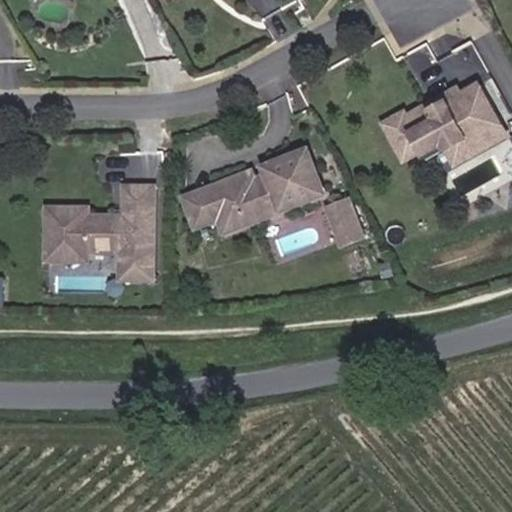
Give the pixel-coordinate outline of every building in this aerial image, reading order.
[(485,132),(481,125),(498,115),(481,85),(464,94),(460,88),(446,96),(450,103),(432,112),(429,105),(409,116),(407,112),(385,124),(406,162),(423,154),(425,158),(446,147),(448,151),(485,132)] [(432,112),(450,103),(446,96),(429,105),(432,112)] [(457,167),(511,137),(498,115),(481,125),(485,132),(448,151),(457,167)] [(292,207),(326,194),(309,153),(267,169),(263,180),(249,185),(238,180),(211,190),(222,218),(227,232),(262,219),(272,200),(292,207)] [(263,180),(267,169),(238,180),(249,185),(263,180)] [(155,280),(155,188),(126,188),(126,216),(126,227),(113,227),(113,216),(89,216),(89,208),(49,208),(49,261),(89,261),(89,251),(121,251),(121,280),(155,280)] [(222,218),(211,190),(188,199),(199,227),(222,218)] [(292,207),(272,200),(262,219),(292,207)] [(365,239),(350,201),(331,209),(346,246),(365,239)] [(126,227),(126,216),(113,216),(113,227),(126,227)]
